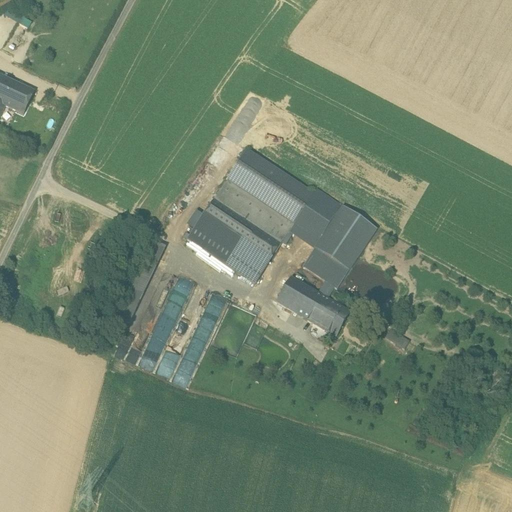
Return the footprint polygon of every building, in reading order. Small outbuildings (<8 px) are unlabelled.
[(22,17),(8,10),(4,16),(18,24),(22,17)] [(0,105),(5,108),(24,116),(35,93),(0,76),(0,105)] [(227,182),(294,227),(314,197),(313,197),(247,152),(227,182)] [(294,227),(227,182),(216,199),(282,244),(289,234),(294,227)] [(316,192),(313,197),(314,197),(294,227),(289,234),(314,252),(342,210),(316,192)] [(282,244),(216,199),(204,217),(200,224),(266,268),(282,244)] [(314,252),(303,269),(325,283),(334,289),(337,291),(376,232),(342,210),(314,252)] [(187,226),(194,231),(200,224),(204,217),(197,213),(187,226)] [(266,268),(200,224),(194,231),(188,241),(254,285),(266,268)] [(72,288),(77,290),(82,269),(77,267),(72,288)] [(166,310),(179,316),(193,285),(180,279),(173,296),(181,299),(178,307),(170,303),(166,310)] [(318,295),(291,279),(277,303),(315,326),(329,302),(327,301),(318,295)] [(327,301),(334,289),(325,283),(318,295),(327,301)] [(349,314),(329,302),(315,326),(336,338),(349,314)] [(180,336),(185,330),(180,326),(176,332),(180,336)] [(409,344),(389,332),(385,341),(404,352),(409,344)] [(198,338),(196,341),(204,347),(210,340),(204,336),(201,340),(198,338)]
